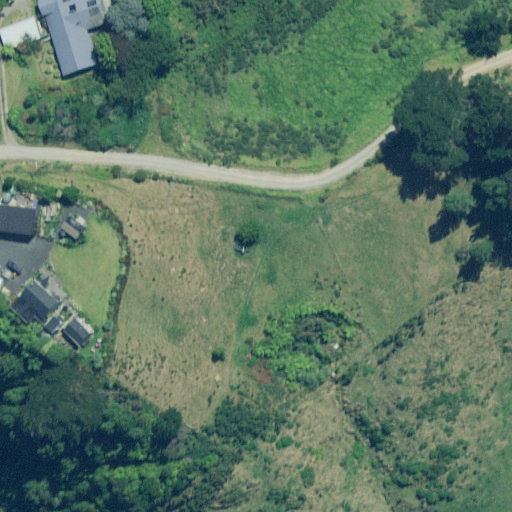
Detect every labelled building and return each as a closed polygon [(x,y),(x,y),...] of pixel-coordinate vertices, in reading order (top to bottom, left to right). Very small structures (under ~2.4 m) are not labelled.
[(41,0),(46,15),(0,29),(0,35),(5,51),(55,36),(67,77),(103,65),(92,31),(122,21),(115,0),(41,0)] [(41,197),(22,192),(17,212),(36,216),(41,197)] [(19,226),(22,215),(9,212),(7,223),(19,226)] [(66,303),(41,281),(27,297),(52,319),(66,303)] [(71,324),(60,315),(50,327),(61,336),(71,324)] [(102,334),(85,318),(73,332),(90,347),(102,334)]
